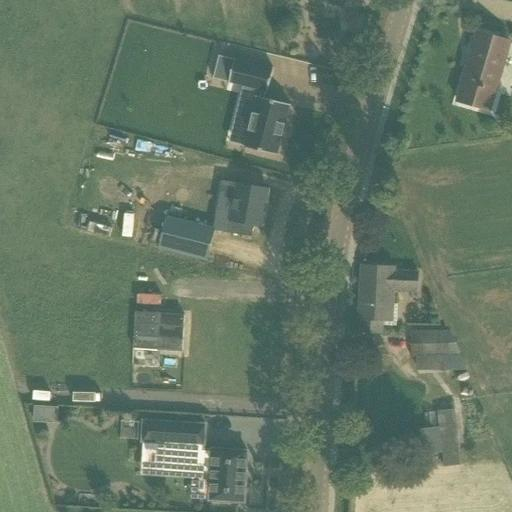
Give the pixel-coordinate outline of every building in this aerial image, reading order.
[(491,112),(511,43),(478,33),(457,102),(491,112)] [(229,83),(235,60),(220,56),(214,79),(229,83)] [(254,150),(287,158),(300,108),(274,101),(276,94),(277,95),(283,72),(244,62),(238,85),(259,90),(255,107),(264,110),(254,150)] [(251,218),(262,221),(272,184),(241,177),(232,212),(220,209),(217,222),(248,230),(251,218)] [(160,248),(206,260),(214,230),(168,218),(160,248)] [(396,267),(363,266),(360,320),(361,320),(360,333),(383,334),(383,326),(396,327),(397,305),(394,305),(396,267)] [(418,369),(444,369),(444,330),(411,330),(411,355),(418,355),(418,369)] [(58,424),(59,407),(34,406),(33,423),(58,424)] [(455,408),(438,410),(441,441),(443,441),(446,465),(461,464),(455,408)] [(249,451),(206,448),(208,424),(143,420),(141,444),(164,445),(163,472),(209,475),(208,500),(208,503),(246,505),(249,451)]
